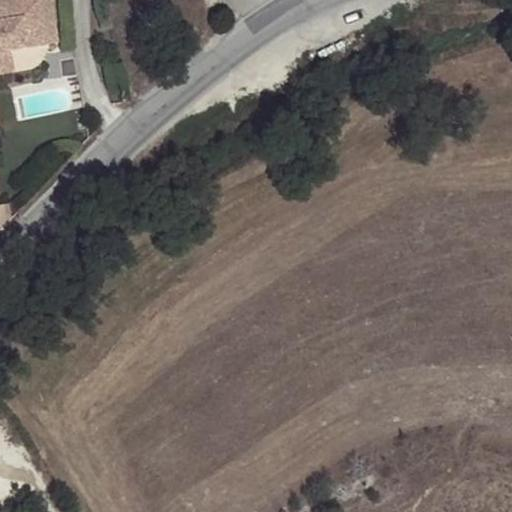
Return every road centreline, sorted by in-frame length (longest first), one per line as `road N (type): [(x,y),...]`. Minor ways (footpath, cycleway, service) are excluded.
road 1 (unclassified): [(125,134),(289,10)]
road 2 (unclassified): [(0,255),(125,134)]
road 3 (residential): [(77,0),(92,98),(125,134)]
